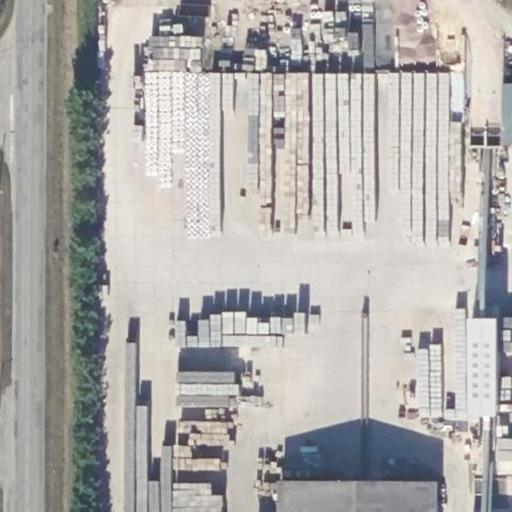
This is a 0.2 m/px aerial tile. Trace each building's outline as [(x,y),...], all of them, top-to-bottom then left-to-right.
[(219,236),(221,75),(201,74),(201,36),(145,35),(144,182),(182,183),(182,236),(219,236)] [(500,143),(511,143),(511,82),(502,82),(500,143)] [(498,419),(499,319),(472,319),(472,419),(498,419)] [(437,511),(437,483),(280,482),(280,511),(437,511)] [(223,511),(224,490),(174,489),(173,511),(223,511)]
